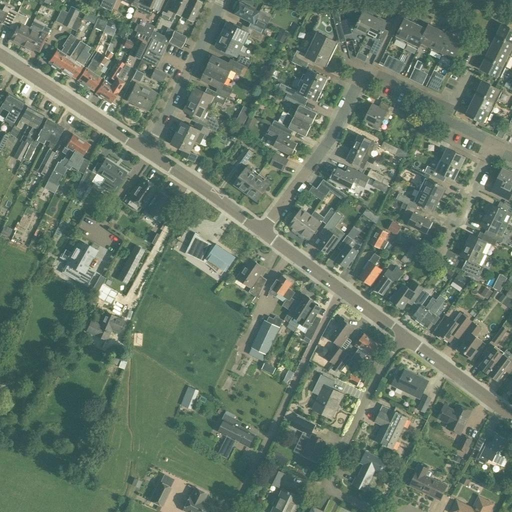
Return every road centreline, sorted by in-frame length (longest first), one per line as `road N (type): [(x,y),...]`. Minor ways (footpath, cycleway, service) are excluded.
road 1 (residential): [(262,230),(330,139),(360,78),(370,75),(450,112)]
road 2 (unclassified): [(373,511),(328,492),(326,480),(400,336)]
road 3 (unclassified): [(146,152),(0,57)]
road 4 (unclassified): [(400,336),(262,230)]
road 5 (residential): [(146,152),(220,0)]
road 6 (unclassified): [(262,230),(146,152)]
road 7 (unclassified): [(511,420),(400,336)]
